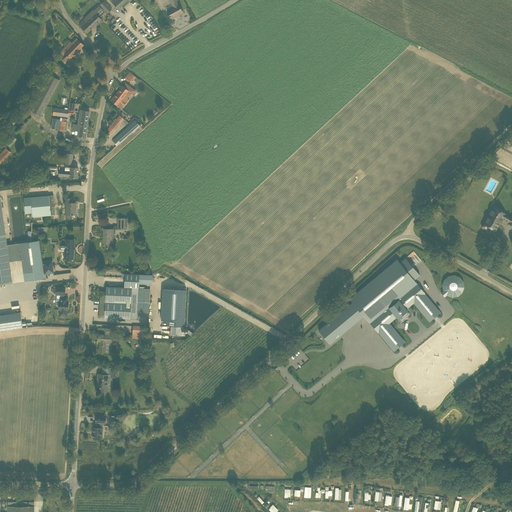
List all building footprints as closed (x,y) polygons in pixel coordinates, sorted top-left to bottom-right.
[(109,0),(119,11),(131,0),(109,0)] [(175,7),(168,11),(172,19),(183,12),(178,4),(176,1),(178,1),(177,0),(169,0),(172,4),(173,3),(175,7)] [(111,10),(104,2),(100,5),(107,13),(111,10)] [(79,25),(87,33),(101,19),(97,14),(102,9),(99,6),(94,11),(79,25)] [(71,69),(75,72),(77,69),(74,66),(76,64),(70,58),(84,45),(78,39),(73,44),(70,42),(62,50),(67,56),(63,60),(72,68),(71,69)] [(137,82),(139,79),(130,72),(125,78),(131,83),(134,80),(137,82)] [(30,111),(41,117),(60,81),(49,75),(30,111)] [(131,93),(133,94),(135,91),(125,83),(111,100),(118,105),(122,108),(129,99),(128,97),(131,93)] [(75,103),(69,102),(68,109),(53,107),(52,115),(68,117),(68,115),(73,115),(74,110),(75,110),(75,103)] [(79,116),(78,124),(88,125),(90,111),(80,110),(79,116)] [(111,134),(124,119),(120,115),(107,130),(111,134)] [(53,117),(51,128),(58,129),(58,130),(66,132),(68,121),(67,121),(67,118),(60,117),(60,118),(53,117)] [(140,126),(139,125),(135,121),(113,141),(117,145),(134,129),(135,130),(140,126)] [(85,141),(88,125),(78,124),(78,125),(76,124),(75,131),(79,131),(79,136),(75,135),(74,140),(85,141)] [(9,147),(17,139),(15,136),(7,144),(9,147)] [(5,147),(0,152),(0,163),(11,152),(5,147)] [(70,176),(70,177),(78,178),(78,168),(71,168),(70,171),(65,171),(65,170),(59,170),(59,176),(64,176),(70,176)] [(32,213),(33,216),(55,214),(53,195),(31,197),(31,198),(27,199),(27,202),(23,202),(24,211),(28,210),(28,213),(32,213)] [(0,284),(12,283),(9,261),(22,259),(25,281),(44,278),(39,240),(20,243),(7,245),(6,234),(1,196),(0,196),(0,284)] [(66,203),(66,214),(65,218),(66,219),(71,219),(72,218),(72,215),(73,215),(76,215),(76,203),(71,202),(71,198),(66,198),(65,202),(66,203)] [(505,213),(492,206),(487,216),(488,216),(482,227),(487,230),(489,226),(495,230),(502,218),(509,222),(508,223),(511,225),(511,216),(511,217),(505,213)] [(127,218),(124,218),(118,218),(118,229),(127,229),(127,218)] [(73,259),(74,249),(74,240),(66,239),(66,243),(62,243),(61,247),(65,248),(65,259),(67,259),(67,261),(68,262),(70,262),(71,261),(71,259),(73,259)] [(353,301),(345,308),(357,322),(365,315),(370,322),(371,322),(376,328),(377,328),(392,346),(402,338),(387,319),(395,313),(396,314),(406,306),(404,305),(412,298),(428,317),(438,309),(422,290),(423,289),(418,283),(415,279),(421,275),(406,257),(400,262),(398,259),(350,298),(353,301)] [(53,273),(52,264),(52,261),(43,262),(45,274),(53,273)] [(99,317),(104,317),(137,319),(138,288),(106,286),(106,294),(100,294),(99,317)] [(68,302),(68,297),(64,297),(64,295),(65,295),(65,287),(57,287),(57,295),(60,295),(60,297),(60,301),(59,301),(59,309),(60,309),(59,316),(67,316),(67,310),(68,310),(68,304),(68,302)] [(21,312),(0,314),(0,330),(23,327),(21,312)] [(341,335),(330,321),(319,330),(331,343),(341,335)] [(133,325),(132,333),(146,333),(146,326),(133,325)] [(112,342),(112,335),(98,334),(98,341),(100,341),(99,352),(105,352),(106,342),(112,342)] [(107,391),(108,387),(108,374),(98,374),(97,387),(100,387),(99,391),(107,391)] [(97,423),(97,424),(96,424),(96,427),(93,427),(92,439),(102,439),(103,424),(103,423),(106,423),(106,417),(96,416),(96,423),(97,423)] [(34,511),(34,506),(34,502),(8,502),(7,511),(34,511)]
